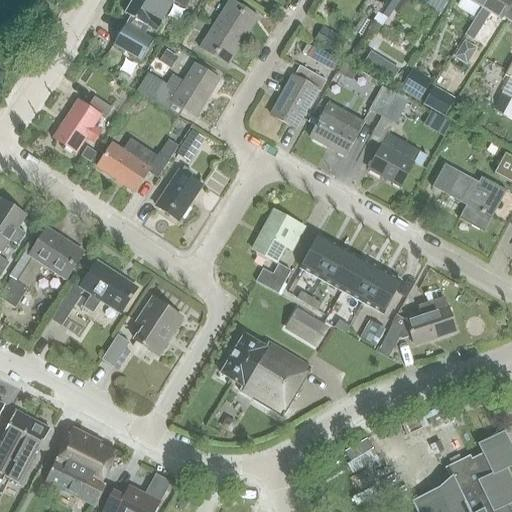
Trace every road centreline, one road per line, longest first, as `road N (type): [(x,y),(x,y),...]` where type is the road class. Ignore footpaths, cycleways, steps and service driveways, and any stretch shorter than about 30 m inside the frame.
road 1 (residential): [(511,296),(265,160)]
road 2 (residential): [(508,357),(370,404),(270,459)]
road 3 (residential): [(190,281),(0,155)]
road 4 (residential): [(265,160),(234,137),(231,122),(302,0)]
road 5 (residential): [(146,435),(223,302),(190,281)]
road 6 (residential): [(146,435),(0,360)]
road 7 (unclassified): [(0,130),(87,0)]
road 8 (residential): [(190,281),(265,160)]
road 9 (residential): [(270,459),(204,463),(146,435)]
